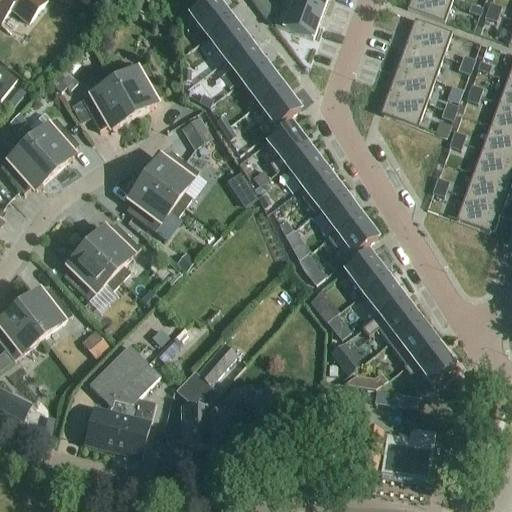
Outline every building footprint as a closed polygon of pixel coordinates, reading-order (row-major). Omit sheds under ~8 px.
[(0,0),(0,24),(10,13),(27,27),(45,4),(39,0),(0,0)] [(214,0),(190,19),(208,42),(232,24),(214,0)] [(257,11),(267,3),(264,0),(254,0),(251,3),(257,11)] [(290,0),(290,3),(289,4),(323,16),(328,0),(290,0)] [(447,0),(411,0),(407,13),(445,26),(454,2),(447,0)] [(285,1),(275,29),(313,43),(323,16),(289,4),(290,3),(285,1)] [(491,7),(488,15),(499,18),(502,11),(491,7)] [(471,9),(469,16),(480,20),(482,13),(471,9)] [(488,15),(485,22),(496,26),(499,18),(488,15)] [(415,23),(406,47),(443,61),(452,37),(415,23)] [(232,24),(208,42),(225,65),(249,46),(232,24)] [(249,46),(225,65),(241,87),(266,68),(249,46)] [(406,47),(397,71),(435,84),(443,61),(406,47)] [(464,60),(461,67),(472,71),(475,64),(464,60)] [(31,76),(40,86),(51,76),(42,66),(31,76)] [(131,66),(119,73),(109,79),(133,122),(155,109),(152,105),(163,99),(145,68),(135,74),(131,66)] [(481,66),(478,73),(489,77),(491,70),(481,66)] [(461,67),(459,75),(469,79),(472,71),(461,67)] [(266,68),(241,87),(258,109),(283,91),(266,68)] [(0,105),(17,84),(0,70),(0,105)] [(397,71),(389,94),(427,108),(435,84),(397,71)] [(181,84),(191,84),(191,72),(181,72),(181,84)] [(100,94),(81,105),(71,111),(82,128),(91,123),(99,136),(109,130),(112,134),(133,122),(109,79),(106,80),(104,77),(93,83),(100,94)] [(511,84),(507,83),(498,106),(511,111),(511,84)] [(472,89),(469,97),(480,101),(483,93),(472,89)] [(283,91),(258,109),(276,133),(300,114),(283,91)] [(389,94),(380,118),(418,132),(427,108),(389,94)] [(469,97),(467,104),(477,108),(480,101),(469,97)] [(209,112),(214,103),(203,98),(199,106),(209,112)] [(447,106),(444,114),(455,118),(458,110),(447,106)] [(511,111),(498,106),(490,129),(511,137),(511,111)] [(444,114),(442,121),(452,125),(455,118),(444,114)] [(223,135),(230,130),(224,119),(217,124),(223,135)] [(21,141),(54,178),(73,162),(69,158),(79,150),(55,123),(36,140),(30,133),(21,141)] [(292,129),(267,147),(279,162),(270,169),(276,178),(286,171),(285,171),(310,152),(292,129)] [(511,137),(490,129),(482,153),(511,164),(511,137)] [(229,144),(236,140),(230,130),(223,135),(229,144)] [(188,143),(194,154),(213,143),(207,132),(188,143)] [(455,136),(452,143),(463,147),(466,140),(455,136)] [(54,178),(21,141),(12,149),(19,156),(0,172),(23,199),(32,191),(36,194),(54,178)] [(452,143),(450,151),(461,155),(463,147),(452,143)] [(310,152),(285,171),(286,171),(301,192),(302,193),(327,174),(310,152)] [(511,164),(482,153),(473,176),(511,190),(511,186),(511,164)] [(163,166),(159,163),(144,183),(184,212),(191,203),(183,197),(199,177),(170,156),(163,166)] [(301,192),(298,195),(316,219),(320,216),(319,215),(343,197),(327,174),(302,193),(301,192)] [(259,191),(269,183),(263,175),(253,183),(259,191)] [(473,176),(465,199),(502,213),(511,190),(473,176)] [(438,182),(435,189),(446,193),(449,186),(438,182)] [(144,183),(129,203),(133,206),(126,216),(155,237),(170,216),(177,222),(184,212),(144,183)] [(244,212),(258,203),(248,188),(235,198),(244,212)] [(435,189),(433,197),(444,201),(446,193),(435,189)] [(343,197),(319,215),(320,216),(335,237),(336,238),(360,219),(343,197)] [(264,213),(272,208),(266,198),(258,203),(264,213)] [(465,199),(456,224),(493,238),(502,213),(465,199)] [(335,237),(328,243),(346,267),(378,242),(360,219),(336,238),(335,237)] [(286,241),(294,235),(286,224),(279,230),(286,241)] [(103,234),(85,252),(121,286),(129,278),(123,271),(140,253),(115,228),(106,237),(103,234)] [(292,252),(301,245),(294,235),(286,241),(292,252)] [(85,252),(68,269),(72,273),(63,282),(89,306),(106,288),(113,295),(122,287),(121,286),(85,252)] [(369,257),(345,276),(363,299),(387,280),(369,257)] [(186,258),(176,269),(186,278),(196,267),(186,258)] [(306,278),(316,270),(308,259),(304,262),(298,266),(306,278)] [(387,280),(363,299),(379,320),(380,321),(404,303),(387,280)] [(37,296),(18,312),(43,343),(72,320),(50,292),(40,300),(37,296)] [(379,320),(362,333),(369,342),(378,335),(389,349),(421,325),(404,303),(380,321),(379,320)] [(0,331),(0,349),(5,356),(0,359),(0,376),(43,343),(18,312),(0,325),(0,328),(1,331),(0,331)] [(332,334),(342,326),(337,319),(326,327),(332,334)] [(421,325),(389,349),(405,371),(406,372),(438,347),(421,325)] [(160,333),(152,342),(161,351),(169,342),(160,333)] [(110,351),(96,335),(82,347),(96,363),(110,351)] [(63,338),(48,349),(60,366),(75,355),(63,338)] [(405,371),(404,372),(410,381),(419,374),(431,389),(456,371),(438,347),(406,372),(405,371)] [(340,370),(354,360),(345,348),(331,358),(340,370)] [(84,450),(112,457),(132,380),(145,367),(129,351),(89,391),(111,412),(110,417),(93,413),(84,450)] [(197,379),(211,391),(233,367),(219,354),(197,379)] [(132,380),(112,457),(140,464),(150,427),(134,423),(138,410),(133,409),(160,382),(145,367),(132,380)] [(344,390),(366,393),(368,382),(357,380),(344,390)] [(478,409),(480,395),(466,393),(464,408),(478,409)] [(10,397),(1,415),(24,426),(33,409),(10,397)] [(206,459),(205,414),(197,414),(197,398),(182,411),(182,454),(205,453),(205,459),(206,459)] [(275,399),(245,400),(245,419),(245,422),(276,421),(275,399)] [(345,408),(346,422),(365,420),(364,406),(345,408)] [(230,459),(229,419),(206,419),(206,414),(205,414),(206,459),(230,459)] [(358,476),(428,486),(435,437),(410,434),(409,442),(382,438),(382,437),(364,434),(358,476)]
